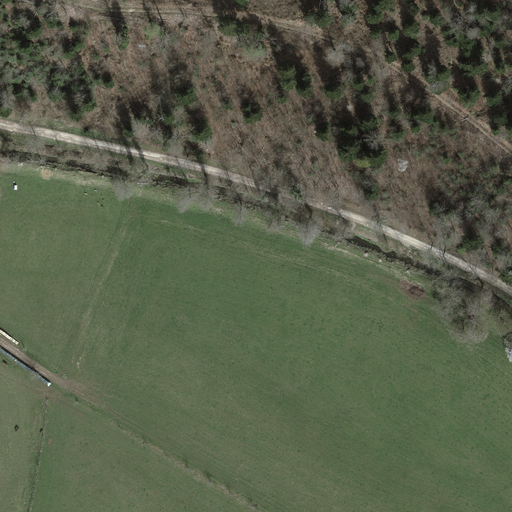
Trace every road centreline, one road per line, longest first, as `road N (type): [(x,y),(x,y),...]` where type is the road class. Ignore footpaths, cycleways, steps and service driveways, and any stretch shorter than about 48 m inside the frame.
road 1 (track): [(0,124),(282,194),(467,266),(511,293)]
road 2 (track): [(511,146),(402,63),(223,6),(147,0)]
road 3 (track): [(0,342),(102,411)]
